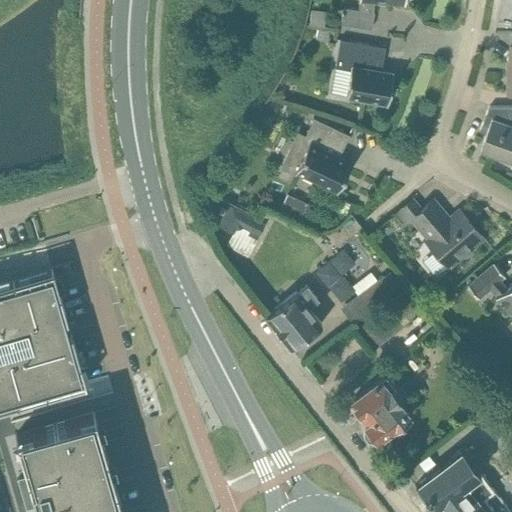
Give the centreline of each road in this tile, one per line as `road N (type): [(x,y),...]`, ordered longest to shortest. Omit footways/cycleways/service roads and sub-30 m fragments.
road 1 (residential): [(403,511),(227,291),(164,247)]
road 2 (residential): [(154,222),(80,247),(160,511)]
road 3 (tertiary): [(248,420),(164,247)]
road 4 (tertiary): [(143,176),(129,68),(137,0)]
road 5 (residential): [(432,153),(477,0)]
road 6 (residential): [(143,176),(0,214)]
